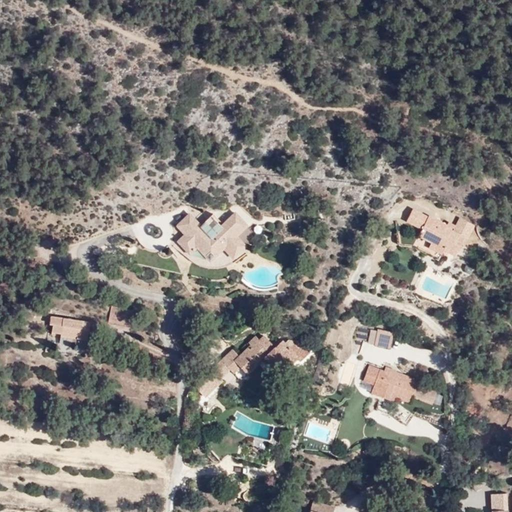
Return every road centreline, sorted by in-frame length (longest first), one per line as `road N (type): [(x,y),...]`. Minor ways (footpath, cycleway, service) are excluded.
road 1 (residential): [(426,511),(452,415),(448,356),(427,320)]
road 2 (residential): [(172,511),(182,448),(173,316)]
